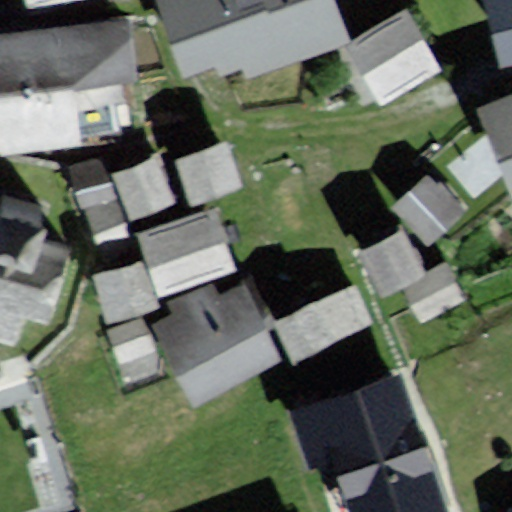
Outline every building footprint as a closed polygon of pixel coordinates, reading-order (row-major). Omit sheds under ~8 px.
[(364,36),(352,0),(182,0),(211,87),(364,36)] [(132,16),(0,30),(0,147),(80,139),(84,92),(140,85),(132,16)] [(457,58),(428,17),(380,50),(408,92),(457,58)] [(511,28),(490,34),(499,69),(511,66),(511,28)] [(511,92),(478,105),(511,196),(511,92)] [(251,138),(202,157),(218,202),(268,183),(251,138)] [(200,202),(181,156),(138,173),(156,219),(200,202)] [(134,201),(125,164),(89,173),(98,210),(134,201)] [(424,176),(393,206),(432,246),(463,217),(424,176)] [(0,339),(8,342),(17,311),(49,320),(69,250),(37,242),(46,209),(2,196),(0,205),(0,339)] [(247,208),(169,233),(189,294),(267,268),(247,208)] [(430,280),(406,229),(359,252),(383,302),(430,280)] [(169,259),(121,275),(136,321),(184,305),(169,259)] [(458,270),(413,293),(429,324),(474,301),(458,270)] [(350,282),(321,297),(342,338),(371,323),(350,282)] [(287,368),(245,283),(157,326),(199,411),(287,368)] [(309,303),(271,324),(293,366),(332,345),(309,303)] [(154,332),(114,346),(126,381),(166,368),(154,332)] [(454,511),(408,364),(284,411),(309,475),(328,468),(345,511),(454,511)]
